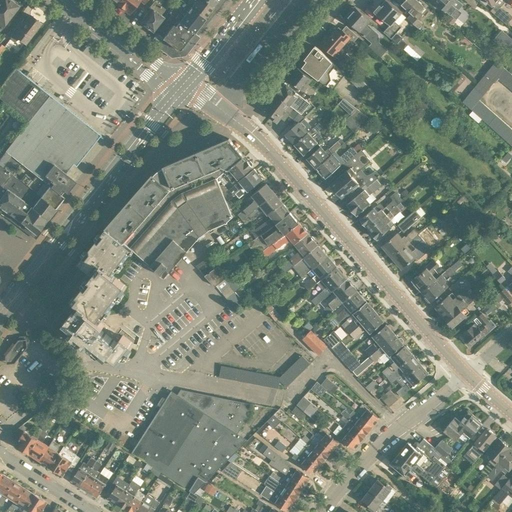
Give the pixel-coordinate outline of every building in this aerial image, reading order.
[(0,0),(0,30),(19,7),(9,0),(0,0)] [(145,3),(147,0),(119,0),(116,4),(128,14),(139,1),(143,5),(145,3)] [(156,0),(147,0),(145,3),(149,7),(148,9),(149,9),(138,24),(142,27),(143,25),(151,32),(162,19),(159,16),(163,11),(153,3),(156,0)] [(177,0),(167,13),(171,16),(199,38),(193,33),(204,19),(180,0),(177,0)] [(212,7),(203,0),(180,0),(204,19),(212,7)] [(374,12),(389,26),(384,31),(404,49),(408,45),(401,39),(402,38),(396,33),(401,28),(395,22),(402,14),(386,0),(381,6),(380,5),(374,12)] [(405,0),(401,5),(412,14),(408,18),(418,28),(423,24),(418,20),(423,15),(419,11),(424,6),(416,0),(405,0)] [(446,12),(450,15),(456,9),(452,5),(456,0),(434,0),(440,5),(439,6),(446,12)] [(506,0),(484,0),(493,7),(490,11),(506,25),(511,18),(500,8),(506,0)] [(371,20),(361,11),(355,7),(345,19),(359,31),(358,32),(371,44),(369,46),(381,57),(388,50),(379,43),(378,35),(367,25),(371,20)] [(456,9),(450,15),(456,20),(461,13),(458,11),(456,9)] [(17,40),(24,45),(41,24),(29,15),(23,23),(19,22),(10,34),(11,35),(10,36),(10,37),(10,38),(10,39),(10,40),(11,40),(11,41),(12,41),(13,42),(14,42),(15,42),(16,41),(17,40)] [(456,20),(450,15),(446,20),(452,25),(456,20)] [(171,16),(155,35),(150,42),(171,58),(185,56),(199,38),(171,16)] [(336,30),(322,45),(344,65),(351,58),(346,54),(348,52),(346,50),(358,37),(346,26),(342,31),(338,27),(336,30)] [(507,52),(511,46),(511,39),(501,31),(493,40),(507,52)] [(344,74),(336,67),(321,51),(316,47),(301,65),(308,72),(328,87),(332,90),(344,74)] [(494,83),(497,79),(506,69),(497,61),(484,76),(494,83)] [(5,151),(21,163),(35,174),(63,197),(75,182),(65,174),(97,133),(61,104),(15,68),(0,86),(0,99),(29,121),(5,151)] [(313,80),(298,68),(297,70),(295,70),(293,73),(293,74),(289,80),(309,96),(311,97),(316,91),(309,85),(313,80)] [(506,69),(497,79),(502,83),(510,73),(506,69)] [(511,80),(511,74),(510,73),(502,83),(506,87),(511,80)] [(357,74),(351,80),(364,93),(370,87),(357,74)] [(490,88),(494,83),(484,76),(481,80),(490,88)] [(452,92),(460,84),(459,84),(462,79),(459,77),(456,81),(448,89),(452,92)] [(288,80),(291,82),(288,86),(286,84),(277,95),(299,112),(306,118),(316,108),(306,101),(309,96),(289,80),(288,80)] [(486,92),(490,88),(481,80),(478,83),(477,84),(486,92)] [(483,96),(486,92),(477,84),(474,89),(483,96)] [(471,109),(479,101),(483,96),(474,89),(463,102),(471,109)] [(299,112),(277,95),(266,109),(272,115),(269,118),(277,124),(281,118),(285,121),(288,116),(292,120),(293,120),(299,112)] [(425,110),(430,105),(424,99),(418,104),(425,110)] [(343,108),(348,103),(343,100),(339,104),(343,108)] [(483,105),(479,101),(471,109),(476,113),(483,105)] [(483,105),(476,113),(480,117),(488,109),(483,105)] [(488,109),(480,117),(484,121),(492,113),(488,109)] [(358,127),(368,119),(357,110),(349,118),(358,127)] [(293,120),(296,124),(285,134),(288,137),(295,145),(308,133),(312,130),(310,127),(306,130),(300,123),(306,118),(299,112),(293,120)] [(492,113),(484,121),(489,125),(497,117),(492,113)] [(497,117),(489,125),(493,129),(501,121),(497,117)] [(501,121),(493,129),(498,133),(506,125),(501,121)] [(295,145),(299,149),(298,151),(300,154),(303,154),(304,155),(318,143),(317,142),(312,137),(323,127),(319,123),(312,130),(308,133),(295,145)] [(506,125),(498,133),(502,137),(510,128),(506,125)] [(511,130),(510,128),(502,137),(507,141),(511,135),(511,130)] [(164,278),(176,265),(184,255),(200,237),(209,231),(210,230),(211,231),(212,230),(212,229),(225,224),(226,224),(227,223),(227,222),(233,216),(224,196),(219,186),(216,180),(223,174),(224,175),(227,172),(243,158),(244,157),(229,138),(164,167),(153,174),(106,230),(133,251),(164,278)] [(338,141),(330,148),(326,152),(320,146),(307,159),(316,169),(332,155),(341,146),(338,141)] [(368,187),(374,182),(368,175),(367,175),(366,175),(365,174),(361,170),(371,162),(361,150),(357,153),(349,160),(344,165),(348,170),(330,185),(347,205),(356,197),(368,187)] [(21,163),(5,151),(2,155),(0,157),(0,165),(14,176),(17,172),(15,171),(21,163)] [(344,165),(349,160),(343,153),(336,160),(332,155),(316,169),(325,179),(327,177),(342,164),(344,165)] [(502,159),(506,163),(511,156),(508,153),(502,159)] [(238,181),(253,168),(253,167),(244,157),(243,158),(227,172),(224,175),(228,179),(232,184),(237,180),(238,181)] [(20,181),(14,176),(0,165),(0,190),(3,186),(7,189),(23,202),(25,203),(31,207),(47,219),(55,208),(54,208),(20,181)] [(263,179),(254,169),(229,191),(224,196),(229,201),(235,195),(232,191),(235,189),(238,192),(240,190),(244,195),(263,179)] [(63,197),(35,174),(32,179),(25,174),(20,181),(54,208),(63,197)] [(374,182),(368,187),(356,197),(347,205),(356,216),(371,204),(370,203),(376,198),(372,194),(381,186),(376,180),(374,182)] [(274,193),(266,184),(251,196),(255,201),(253,202),(254,202),(239,215),(243,220),(248,215),(274,193)] [(223,185),(219,186),(224,196),(229,191),(223,185)] [(0,208),(36,234),(47,219),(31,207),(25,203),(23,202),(7,189),(3,186),(0,190),(0,208)] [(406,189),(401,194),(404,198),(409,194),(406,189)] [(369,229),(396,206),(400,203),(402,201),(399,197),(399,195),(398,194),(396,194),(395,192),(390,197),(392,200),(392,201),(391,202),(384,208),(380,203),(374,208),(374,207),(360,219),(369,229)] [(268,215),(282,203),(274,193),(248,215),(243,220),(246,224),(251,219),(253,221),(264,211),(267,216),(268,215)] [(470,199),(465,194),(461,198),(466,203),(470,199)] [(268,215),(270,218),(251,232),(256,239),(263,233),(275,224),(290,212),(282,203),(268,215)] [(401,211),(400,210),(396,206),(369,229),(378,240),(392,228),(391,227),(394,225),(391,220),(401,211)] [(415,211),(398,225),(404,232),(421,218),(415,211)] [(299,223),(290,212),(275,224),(263,233),(256,239),(248,245),(253,251),(249,254),(252,259),(262,251),(273,243),(284,235),(292,229),(299,223)] [(291,240),(295,245),(295,244),(308,233),(299,223),(292,229),(284,235),(273,243),(262,251),(266,257),(277,249),(278,250),(291,240)] [(392,257),(419,234),(414,229),(406,236),(405,235),(402,238),(398,233),(383,246),(392,257)] [(113,276),(133,251),(106,230),(77,264),(92,275),(64,312),(69,316),(65,322),(73,328),(70,332),(87,346),(89,344),(106,358),(109,354),(120,362),(134,345),(122,335),(122,336),(102,319),(127,287),(113,276)] [(285,273),(288,271),(292,267),(304,257),(318,245),(308,233),(295,244),(295,245),(299,251),(280,268),(285,273)] [(423,240),(419,234),(392,257),(402,269),(418,255),(413,250),(416,248),(415,247),(423,240)] [(461,249),(465,254),(471,248),(467,244),(461,249)] [(327,256),(318,245),(304,257),(292,267),(302,278),(307,273),(327,256)] [(322,278),(336,266),(327,256),(307,273),(312,278),(304,285),(308,291),(321,280),(322,279),(322,278)] [(214,269),(207,259),(196,266),(205,276),(214,269)] [(424,268),(425,270),(412,281),(421,291),(440,276),(435,270),(439,267),(433,260),(424,268)] [(218,266),(214,269),(205,276),(214,287),(224,279),(227,277),(218,266)] [(322,279),(321,280),(327,286),(323,290),(311,301),(315,306),(331,292),(332,292),(333,291),(334,290),(334,289),(347,278),(336,266),(322,278),(322,279)] [(445,290),(448,287),(445,283),(447,280),(450,278),(450,277),(455,273),(450,267),(440,276),(421,291),(430,302),(445,290)] [(498,270),(497,270),(492,274),(501,284),(506,279),(498,270)] [(229,286),(234,292),(242,286),(231,274),(227,277),(224,279),(229,286)] [(344,302),(357,290),(347,278),(334,289),(334,290),(333,291),(334,293),(326,300),(331,305),(325,310),(328,315),(342,303),(344,302)] [(229,286),(224,279),(214,287),(215,287),(216,287),(221,293),(229,286)] [(234,292),(229,286),(221,293),(226,299),(234,292)] [(509,305),(511,302),(511,297),(505,289),(499,294),(504,300),(509,305)] [(342,303),(347,308),(334,319),(338,323),(351,313),(366,300),(357,290),(344,302),(342,303)] [(452,293),(449,295),(435,307),(443,317),(457,305),(469,295),(465,290),(456,297),(452,293)] [(226,299),(233,308),(242,301),(234,292),(226,299)] [(469,295),(457,305),(443,317),(447,321),(452,328),(466,315),(469,313),(465,309),(468,305),(473,301),(472,300),(476,296),(473,292),(469,295)] [(262,294),(256,299),(260,304),(266,299),(262,294)] [(499,305),(504,300),(499,294),(494,299),(499,305)] [(350,334),(375,312),(366,302),(352,314),(356,319),(354,321),(350,324),(347,321),(340,326),(348,335),(349,333),(350,334)] [(280,316),(270,304),(265,308),(275,320),(280,316)] [(488,315),(492,312),(488,307),(484,310),(488,315)] [(384,322),(375,312),(350,334),(354,339),(363,332),(363,331),(365,329),(370,334),(384,322)] [(468,326),(469,328),(461,335),(466,341),(464,342),(468,347),(483,335),(485,337),(489,333),(484,327),(489,323),(482,314),(468,326)] [(311,331),(316,336),(322,329),(318,324),(311,331)] [(364,351),(369,356),(395,334),(386,324),(372,336),(376,341),(364,351)] [(319,355),(328,347),(316,336),(311,331),(311,330),(309,333),(303,338),(303,339),(319,355)] [(328,344),(329,346),(332,350),(342,341),(337,336),(332,340),(326,334),(321,338),(328,344)] [(369,356),(361,364),(352,371),(352,372),(352,371),(357,376),(374,362),(385,352),(389,357),(404,345),(395,334),(369,356)] [(24,351),(29,344),(28,336),(20,337),(7,353),(8,361),(18,360),(24,353),(24,351)] [(351,352),(342,341),(332,350),(342,361),(342,360),(351,352)] [(386,377),(412,355),(404,346),(391,358),(388,360),(391,364),(382,372),(386,377)] [(361,364),(351,352),(342,360),(352,371),(361,364)] [(398,383),(420,364),(412,355),(386,377),(392,383),(396,380),(398,383)] [(310,364),(302,356),(298,360),(306,368),(310,364)] [(306,368),(298,360),(294,364),(302,372),(306,368)] [(294,364),(289,368),(298,376),(302,372),(294,364)] [(420,364),(398,383),(402,387),(396,392),(400,397),(429,374),(420,364)] [(289,368),(288,369),(285,372),(294,380),(298,376),(289,368)] [(285,372),(281,376),(290,384),(294,380),(285,372)] [(286,388),(288,387),(290,384),(281,376),(280,377),(279,381),(286,388)] [(338,388),(326,378),(321,384),(327,389),(333,394),(338,388)] [(374,380),(365,388),(370,392),(378,385),(374,380)] [(317,382),(311,389),(321,397),(327,389),(321,384),(321,385),(317,382)] [(162,472),(195,494),(247,441),(237,434),(248,417),(251,404),(181,390),(178,396),(171,392),(166,400),(162,397),(157,405),(161,407),(132,452),(146,462),(153,467),(162,472)] [(389,391),(381,398),(389,407),(398,399),(390,390),(389,391)] [(318,409),(304,397),(297,406),(311,418),(318,409)] [(374,426),(380,419),(367,408),(367,409),(362,405),(356,412),(374,426)] [(291,412),(301,420),(305,415),(296,407),(291,412)] [(367,434),(374,426),(356,412),(355,413),(353,411),(350,415),(344,410),(341,413),(367,434)] [(361,442),(367,434),(341,413),(341,414),(343,416),(340,419),(346,423),(343,427),(361,442)] [(274,428),(281,421),(274,414),(267,421),(274,428)] [(443,431),(455,441),(463,432),(471,438),(482,425),(471,416),(469,418),(465,415),(460,422),(454,418),(443,431)] [(33,437),(25,432),(27,427),(23,425),(11,434),(18,439),(14,445),(28,454),(37,439),(43,431),(39,429),(36,434),(36,433),(33,437)] [(341,441),(353,451),(361,442),(343,427),(339,432),(336,436),(341,440),(341,441)] [(326,433),(321,429),(318,433),(315,436),(333,451),(339,443),(327,433),(326,433)] [(487,429),(474,444),(469,450),(478,457),(483,451),(484,451),(496,437),(487,429)] [(47,434),(43,431),(28,454),(39,461),(48,446),(42,442),(47,434)] [(326,459),(333,451),(315,436),(311,441),(304,436),(302,438),(309,444),(326,459)] [(301,450),(320,467),(326,459),(309,444),(302,438),(301,439),(306,444),(301,450)] [(440,458),(441,458),(444,455),(435,448),(424,438),(416,448),(408,442),(398,455),(412,467),(413,467),(432,482),(445,466),(439,460),(440,458)] [(61,443),(59,445),(53,440),(49,446),(48,446),(39,461),(50,468),(64,445),(61,443)] [(111,452),(117,443),(110,440),(105,448),(111,452)] [(481,472),(487,477),(510,448),(500,440),(484,458),(484,460),(488,463),(481,472)] [(274,447),(282,453),(287,447),(279,441),(274,447)] [(435,448),(444,455),(447,457),(452,450),(441,441),(435,448)] [(63,476),(68,469),(71,472),(80,458),(76,456),(76,455),(64,447),(65,445),(64,445),(50,468),(63,476)] [(263,454),(268,447),(265,445),(260,451),(263,454)] [(296,469),(291,466),(280,456),(268,447),(263,454),(271,460),(269,463),(286,474),(305,486),(310,478),(296,469)] [(511,449),(510,448),(487,477),(492,481),(501,471),(504,468),(509,471),(511,466),(511,449)] [(292,457),(300,464),(300,465),(312,476),(320,467),(301,450),(297,455),(295,453),(292,457)] [(229,459),(233,462),(239,456),(235,454),(229,459)] [(405,476),(410,481),(414,475),(410,471),(413,467),(412,467),(398,455),(391,464),(402,473),(402,474),(405,476)] [(453,463),(447,457),(444,455),(441,458),(450,466),(453,463)] [(72,481),(80,486),(96,461),(91,457),(86,464),(83,462),(72,481)] [(132,464),(140,469),(143,464),(135,459),(132,464)] [(96,461),(80,486),(89,492),(101,473),(100,473),(97,471),(101,464),(96,461)] [(153,467),(146,462),(142,467),(150,472),(153,467)] [(230,463),(221,472),(235,480),(242,470),(230,463)] [(160,475),(162,472),(153,467),(150,472),(158,478),(160,475)] [(270,476),(299,495),(305,486),(286,474),(282,479),(272,472),(270,476)] [(105,485),(109,479),(101,473),(89,492),(97,497),(106,485),(105,485)] [(0,499),(12,481),(1,474),(0,475),(0,493),(2,495),(0,497),(0,499)] [(160,475),(158,478),(157,480),(165,485),(167,480),(160,475)] [(500,490),(509,480),(503,475),(494,485),(500,490)] [(269,488),(293,504),(299,495),(270,476),(268,480),(273,483),(269,488)] [(129,484),(117,477),(106,495),(110,498),(109,499),(117,504),(132,481),(132,480),(129,484)] [(511,480),(510,478),(509,480),(500,490),(492,500),(496,504),(499,505),(508,495),(511,498),(511,497),(511,480)] [(378,480),(370,489),(387,503),(396,491),(387,484),(385,486),(378,480)] [(8,511),(23,488),(12,481),(0,499),(0,505),(1,506),(6,497),(12,501),(7,510),(8,511)] [(140,486),(132,481),(117,504),(126,509),(138,491),(140,486)] [(204,491),(213,496),(216,489),(208,484),(204,491)] [(475,488),(471,484),(467,488),(472,492),(475,488)] [(288,511),(293,504),(269,488),(266,486),(260,495),(274,503),(286,511),(288,511)] [(22,511),(33,495),(23,488),(8,511),(9,511),(11,511),(14,508),(16,510),(19,505),(23,508),(20,511),(22,511)] [(362,501),(369,506),(368,508),(373,511),(379,511),(387,503),(370,489),(362,501)] [(146,496),(138,491),(126,509),(129,511),(135,511),(147,495),(147,494),(146,496)] [(199,497),(191,492),(187,497),(195,503),(199,497)] [(46,503),(33,495),(22,511),(45,511),(46,511),(42,509),(46,503)] [(153,511),(160,502),(147,495),(135,511),(153,511)] [(175,499),(169,495),(164,504),(170,507),(175,499)] [(199,497),(195,504),(200,508),(204,500),(199,497)] [(278,511),(272,508),(259,500),(256,504),(258,505),(255,510),(258,511),(278,511)]
